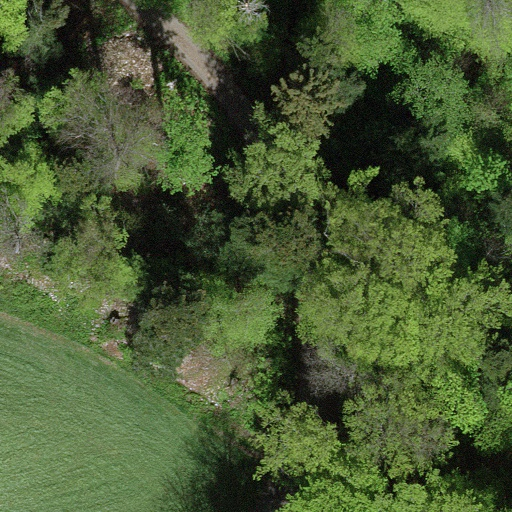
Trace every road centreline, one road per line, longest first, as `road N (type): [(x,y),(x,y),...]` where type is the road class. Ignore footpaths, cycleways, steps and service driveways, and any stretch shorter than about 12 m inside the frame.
road 1 (track): [(130,0),(210,74),(288,180),(313,299),(314,411),(266,511)]
road 2 (track): [(314,411),(422,511)]
